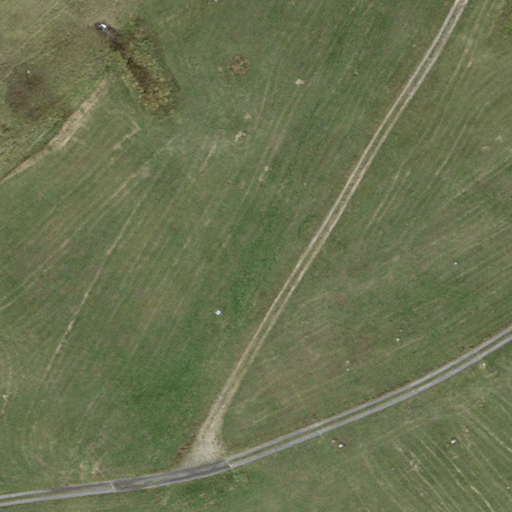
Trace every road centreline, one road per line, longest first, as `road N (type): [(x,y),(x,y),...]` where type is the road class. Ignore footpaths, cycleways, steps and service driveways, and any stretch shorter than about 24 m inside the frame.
road 1 (track): [(179,475),(465,0)]
road 2 (track): [(511,331),(435,377),(235,460),(0,500)]
